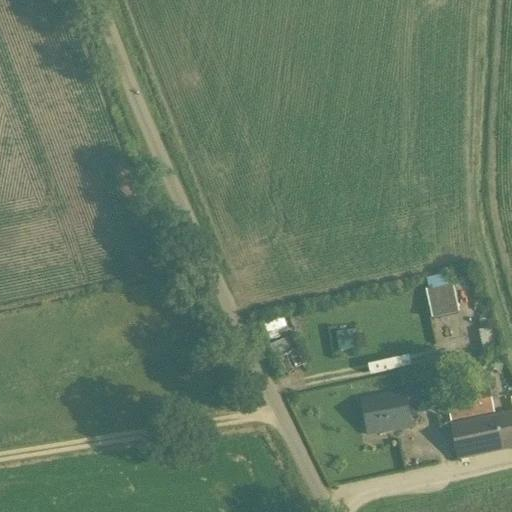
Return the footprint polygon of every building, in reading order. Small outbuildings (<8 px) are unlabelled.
[(452,285),(425,290),(431,320),(458,315),(452,285)] [(338,353),(360,350),(357,330),(335,333),(338,353)] [(499,374),(505,363),(493,356),(487,367),(499,374)] [(437,385),(402,392),(361,401),(368,436),(410,428),(406,407),(422,404),(423,408),(441,405),(437,385)] [(451,424),(494,415),(488,388),(446,396),(451,424)] [(511,398),(510,399),(511,406),(511,414),(450,427),(458,463),(511,451),(511,398)]
